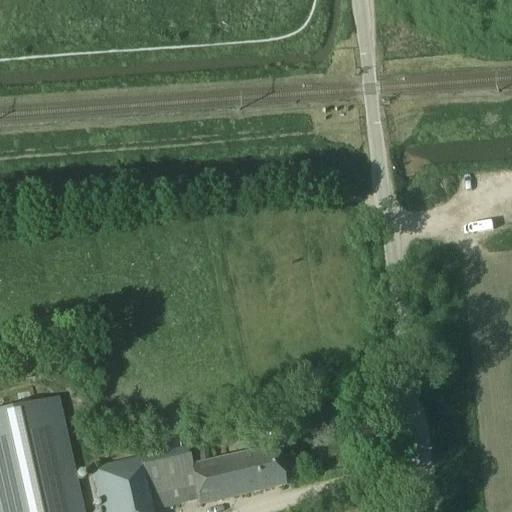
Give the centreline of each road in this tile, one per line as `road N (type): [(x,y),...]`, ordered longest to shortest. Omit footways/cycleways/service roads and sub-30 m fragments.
road 1 (unclassified): [(418,511),(356,0)]
road 2 (track): [(386,229),(511,179)]
